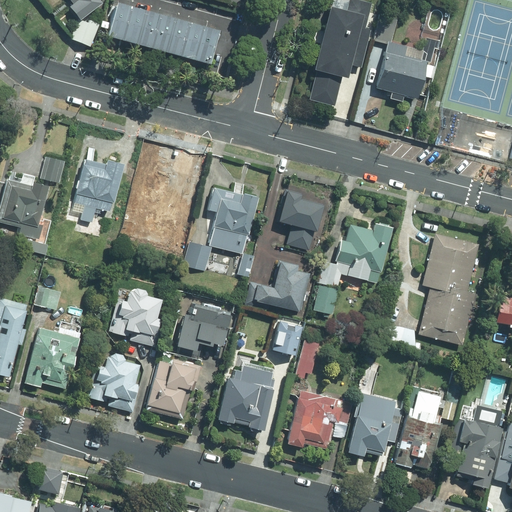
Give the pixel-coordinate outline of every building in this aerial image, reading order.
[(72,0),(74,2),(70,5),(81,18),(104,1),(102,0),(72,0)] [(344,73),(350,74),(352,64),(362,66),(371,27),(365,25),(371,0),(348,0),(347,6),(331,2),(309,97),(336,104),(344,73)] [(119,1),(111,33),(210,60),(219,27),(119,1)] [(388,42),(377,85),(392,89),(391,97),(403,100),(405,93),(419,96),(424,76),(432,78),(435,65),(428,63),(429,59),(405,53),(407,46),(393,43),(398,18),(379,14),(374,39),(388,42)] [(89,23),(79,19),(72,39),(91,46),(100,23),(90,19),(89,23)] [(59,181),(64,159),(46,154),(41,176),(59,181)] [(85,203),(81,218),(94,220),(97,205),(112,208),(114,199),(116,200),(125,161),(108,157),(107,161),(83,156),(73,200),(85,203)] [(167,220),(178,223),(188,180),(151,171),(139,222),(165,228),(167,220)] [(19,232),(40,238),(44,223),(40,222),(50,183),(36,179),(35,184),(7,176),(0,204),(0,218),(21,224),(19,232)] [(257,194),(215,184),(209,209),(217,211),(210,244),(244,252),(257,194)] [(317,230),(324,201),(302,196),(303,192),(288,188),(280,221),(291,223),(286,243),(310,249),(314,229),(317,230)] [(332,260),(328,277),(341,280),(343,272),(379,281),(393,225),(375,221),(373,228),(349,222),(345,239),(341,238),(336,261),(332,260)] [(18,234),(15,246),(43,253),(46,241),(18,234)] [(417,333),(463,343),(475,291),(467,289),(477,244),(433,234),(422,285),(428,286),(417,333)] [(206,270),(211,246),(191,241),(186,265),(206,270)] [(253,255),(242,253),(238,273),(249,275),(253,255)] [(300,310),(308,270),(298,268),(299,263),(278,259),(273,284),(256,281),(252,300),(300,310)] [(60,290),(39,287),(36,305),(57,308),(60,290)] [(158,317),(162,297),(145,293),(145,292),(144,292),(144,291),(143,291),(143,290),(142,290),(142,289),(141,289),(140,288),(139,288),(138,288),(137,288),(136,288),(135,288),(134,288),(133,288),(132,288),(131,288),(131,289),(130,289),(129,290),(127,298),(119,297),(111,331),(133,336),(132,339),(155,344),(161,317),(158,317)] [(16,340),(22,342),(25,327),(22,327),(28,302),(0,295),(0,372),(8,374),(16,340)] [(332,312),(334,299),(325,298),(323,311),(332,312)] [(194,312),(185,311),(179,343),(198,347),(200,337),(223,342),(230,308),(197,301),(194,312)] [(511,302),(500,301),(496,322),(511,324),(511,302)] [(296,352),(302,324),(280,320),(274,347),(296,352)] [(43,381),(66,387),(71,368),(73,369),(82,336),(39,325),(26,380),(42,384),(43,381)] [(306,371),(314,373),(319,342),(303,339),(297,374),(305,376),(306,371)] [(108,404),(133,410),(139,382),(135,381),(140,360),(125,357),(124,356),(124,355),(124,354),(123,354),(123,353),(122,353),(121,352),(120,352),(120,351),(119,351),(118,351),(117,351),(116,351),(115,351),(115,352),(114,352),(113,352),(113,353),(112,353),(112,354),(111,354),(108,354),(106,364),(98,362),(91,396),(109,400),(108,404)] [(195,388),(201,365),(159,355),(147,405),(185,414),(191,387),(195,388)] [(234,377),(228,375),(218,417),(234,421),(235,416),(250,419),(249,424),(263,427),(275,377),(271,376),(273,370),(243,363),(242,369),(236,368),(234,377)] [(453,419),(459,394),(447,391),(445,398),(440,397),(441,393),(413,386),(394,461),(431,470),(444,417),(453,419)] [(298,389),(288,441),(303,445),(305,437),(329,441),(334,418),(341,419),(345,398),(298,389)] [(387,439),(394,440),(403,401),(362,392),(349,450),(365,454),(367,446),(384,450),(387,439)] [(511,408),(495,478),(509,481),(509,483),(511,483),(511,408)] [(464,439),(454,477),(474,482),(489,485),(504,424),(465,414),(459,438),(464,439)] [(58,491),(62,469),(41,465),(37,487),(58,491)] [(28,511),(33,493),(0,485),(0,511),(28,511)] [(55,502),(41,499),(38,511),(78,511),(82,499),(57,493),(55,502)] [(133,511),(134,510),(90,501),(87,511),(133,511)]
